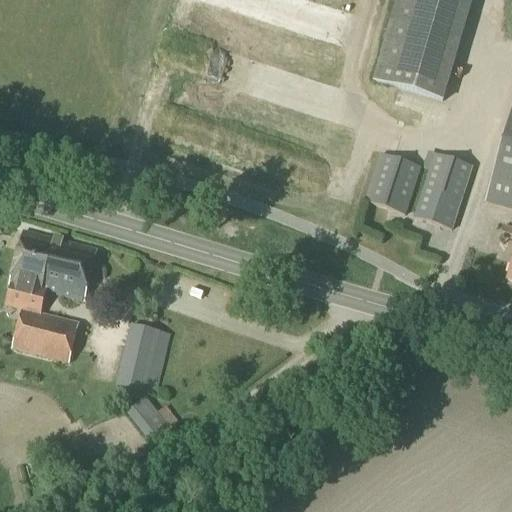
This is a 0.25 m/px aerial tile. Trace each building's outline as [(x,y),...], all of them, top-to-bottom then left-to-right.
[(481,0),(405,0),(382,83),(452,103),(481,0)] [(511,111),(495,172),(487,198),(484,207),(510,214),(511,215),(511,262),(506,283),(511,284),(511,111)] [(434,157),(427,154),(422,170),(428,172),(412,220),(453,235),(474,169),(434,156),(434,157)] [(405,219),(421,171),(379,157),(363,205),(405,219)] [(7,304),(37,311),(42,293),(84,304),(97,252),(23,233),(9,289),(11,289),(7,304)] [(11,353),(69,367),(79,326),(21,311),(11,353)] [(115,389),(155,400),(171,337),(130,327),(115,389)] [(126,416),(151,447),(171,431),(146,400),(126,416)]
